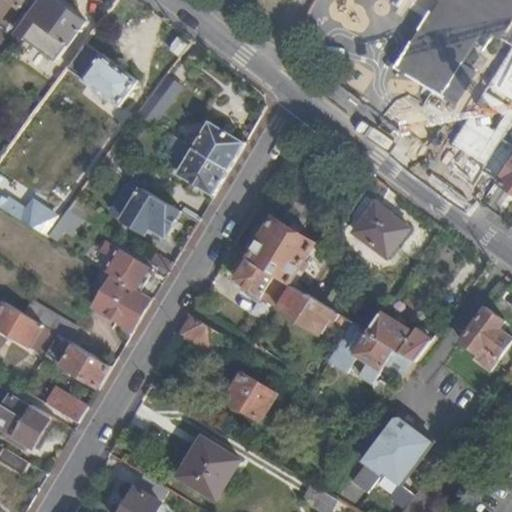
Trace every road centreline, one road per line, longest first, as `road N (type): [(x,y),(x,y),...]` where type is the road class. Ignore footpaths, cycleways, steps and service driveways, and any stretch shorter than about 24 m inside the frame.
road 1 (residential): [(300,99),(49,511)]
road 2 (residential): [(511,254),(300,99)]
road 3 (residential): [(300,99),(169,0)]
